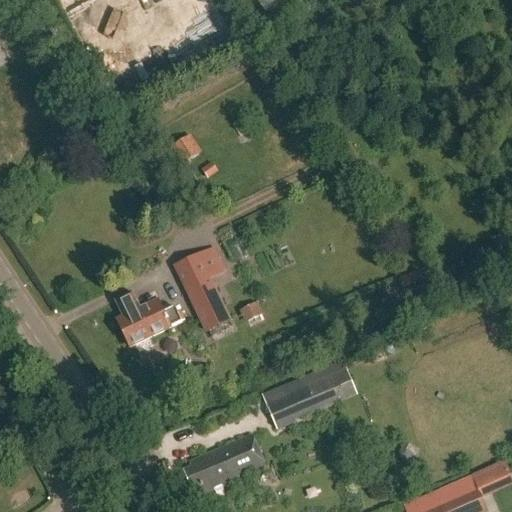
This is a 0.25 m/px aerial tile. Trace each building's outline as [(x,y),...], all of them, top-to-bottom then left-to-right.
[(0,64),(10,60),(1,41),(0,41),(0,64)] [(191,137),(170,151),(182,168),(202,154),(191,137)] [(211,166),(201,172),(208,182),(217,175),(211,166)] [(215,253),(178,271),(209,336),(230,326),(208,281),(225,273),(215,253)] [(418,272),(399,281),(403,291),(422,282),(418,272)] [(115,305),(122,320),(116,322),(131,355),(188,328),(183,318),(179,320),(176,313),(164,318),(158,307),(140,316),(131,296),(115,305)] [(256,305),(239,313),(245,326),(262,317),(256,305)] [(345,365),(263,399),(278,434),(298,425),(297,423),(358,398),(345,365)] [(221,494),(238,487),(237,485),(265,474),(253,443),(190,468),(192,473),(184,476),(191,494),(192,494),(196,504),(215,497),(219,508),(210,511),(229,511),(227,505),(226,506),(221,494)] [(412,504),(415,511),(486,511),(472,477),(412,504)]
